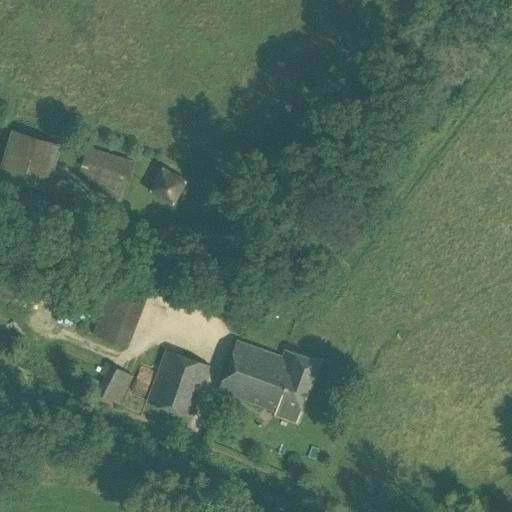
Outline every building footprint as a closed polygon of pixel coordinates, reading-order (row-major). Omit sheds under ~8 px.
[(0,178),(48,192),(61,145),(11,131),(0,167),(0,178)] [(130,178),(134,162),(86,147),(81,164),(130,178)] [(161,167),(147,192),(174,207),(188,181),(161,167)] [(0,302),(36,311),(41,288),(5,280),(0,300),(0,302)] [(128,348),(146,299),(111,286),(92,335),(128,348)] [(281,358),(236,341),(218,391),(275,412),(274,415),(297,423),(319,363),(284,350),(281,358)] [(190,418),(209,368),(166,352),(148,402),(190,418)] [(119,407),(133,377),(110,366),(95,395),(119,407)]
